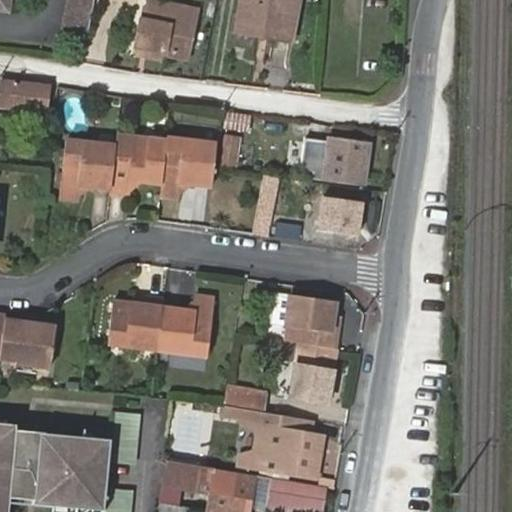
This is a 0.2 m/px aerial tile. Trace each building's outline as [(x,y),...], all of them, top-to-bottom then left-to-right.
[(86,39),(93,0),(67,0),(61,35),(86,39)] [(241,0),(236,23),(288,35),(294,0),(241,0)] [(168,23),(162,52),(184,55),(193,11),(171,6),(168,23)] [(136,45),(162,52),(168,23),(142,17),(136,45)] [(288,35),(236,23),(234,33),(286,45),(288,35)] [(0,104),(40,110),(44,85),(0,79),(0,104)] [(223,113),(222,127),(239,129),(240,115),(223,113)] [(222,135),(218,163),(234,166),(238,137),(222,135)] [(327,135),(323,171),(315,170),(314,178),(362,184),(368,141),(327,135)] [(147,139),(115,136),(114,148),(112,158),(109,186),(109,191),(126,192),(126,189),(127,183),(128,178),(132,179),(139,180),(159,182),(163,151),(146,148),(147,139)] [(196,139),(165,136),(164,141),(163,151),(159,182),(158,195),(174,196),(174,191),(175,185),(176,180),(180,181),(187,182),(210,184),(213,151),(195,149),(196,139)] [(146,148),(163,151),(164,141),(147,139),(146,148)] [(215,142),(196,139),(195,149),(213,151),(215,142)] [(87,183),(109,186),(112,158),(95,155),(96,145),(64,141),(58,196),(75,199),(75,193),(77,187),(77,182),(81,182),(85,183),(87,183)] [(95,155),(112,158),(114,148),(96,145),(95,155)] [(274,176),(261,174),(251,234),(263,236),(274,176)] [(126,189),(139,180),(132,179),(128,178),(127,183),(126,189)] [(175,185),(174,191),(187,182),(180,181),(176,180),(175,185)] [(75,193),(87,183),(85,183),(81,182),(77,182),(77,187),(75,193)] [(322,199),(317,231),(355,236),(360,204),(322,199)] [(272,237),(297,240),(299,227),(274,224),(272,237)] [(183,309),(160,307),(156,339),(172,341),(171,351),(205,355),(211,296),(195,294),(194,300),(194,305),(193,310),(190,310),(186,310),(183,309)] [(284,319),(287,296),(273,294),(270,317),(284,319)] [(297,344),(330,348),(333,331),(327,330),(330,314),(331,303),(287,296),(284,319),(283,327),(299,330),(297,344)] [(107,344),(155,349),(156,339),(160,307),(160,300),(145,298),(145,302),(144,307),(140,306),(134,305),(111,302),(107,344)] [(145,302),(145,298),(138,302),(134,305),(140,306),(144,307),(145,302)] [(190,303),(183,309),(186,310),(190,310),(193,310),(194,305),(194,300),(190,303)] [(327,330),(333,331),(336,315),(330,314),(327,330)] [(53,327),(3,321),(0,346),(0,357),(15,359),(15,362),(50,366),(53,327)] [(280,341),(297,344),(299,330),(283,327),(280,341)] [(156,339),(155,349),(171,351),(172,341),(156,339)] [(330,348),(297,344),(293,366),(330,371),(333,349),(330,348)] [(293,366),(289,399),(325,405),(330,371),(293,366)] [(265,394),(225,388),(222,405),(262,410),(265,394)] [(275,465),(280,437),(271,436),(272,429),(311,434),(313,421),(243,412),(242,427),(255,429),(252,452),(239,454),(238,465),(243,468),(266,472),(267,464),(275,465)] [(117,416),(112,466),(136,468),(140,420),(117,416)] [(0,422),(0,432),(8,433),(9,424),(0,422)] [(280,437),(275,465),(267,464),(266,472),(313,479),(319,435),(311,434),(272,429),(271,436),(280,437)] [(0,511),(0,500),(4,500),(7,501),(19,502),(21,484),(35,485),(33,504),(33,507),(53,509),(70,510),(78,511),(79,509),(80,500),(88,501),(91,501),(94,502),(105,503),(109,453),(98,452),(96,452),(92,451),(84,451),(85,440),(8,433),(0,432),(0,511)] [(86,435),(85,440),(84,451),(92,451),(96,452),(98,452),(97,447),(96,444),(95,440),(92,438),(89,436),(86,435)] [(213,469),(169,463),(159,511),(188,511),(189,505),(171,502),(175,477),(199,481),(199,492),(211,494),(208,511),(246,511),(253,478),(212,473),(213,469)] [(288,511),(319,511),(325,486),(271,478),(267,508),(288,511)] [(25,503),(33,504),(35,485),(21,484),(19,502),(25,503)] [(110,493),(107,511),(131,511),(133,496),(110,493)] [(93,505),(94,502),(91,501),(88,501),(80,500),(79,509),(78,511),(86,511),(89,510),(91,508),(93,505)]
